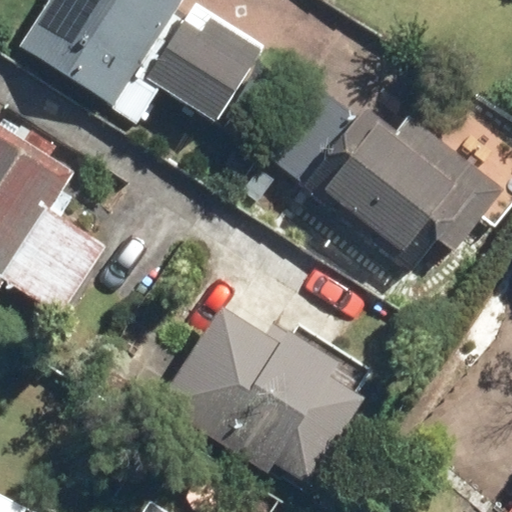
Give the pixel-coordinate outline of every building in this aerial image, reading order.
[(176,0),(51,0),(20,52),(113,107),(176,0)] [(214,128),(266,48),(198,3),(145,83),(214,128)] [(434,285),(506,195),(409,118),(400,130),(369,106),(306,184),(339,210),(414,269),(434,285)] [(64,320),(110,249),(49,210),(74,170),(0,123),(0,287),(3,282),(64,320)] [(281,462),(312,482),(378,381),(281,319),(269,338),(217,307),(156,409),(272,478),(281,462)] [(143,511),(170,511),(151,500),(143,511)]
